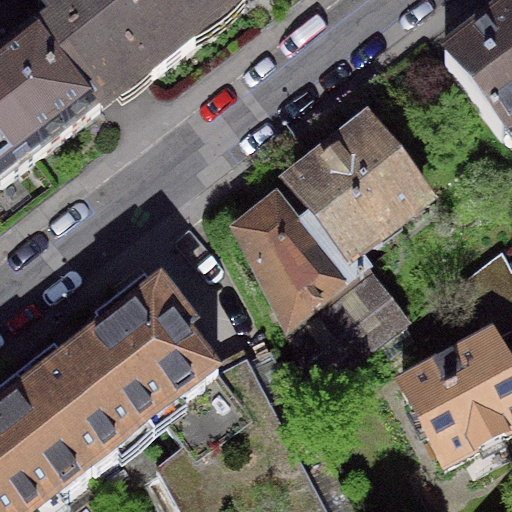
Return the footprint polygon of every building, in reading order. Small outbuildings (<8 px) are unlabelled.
[(97,117),(113,104),(39,10),(31,0),(0,0),(0,57),(3,62),(0,63),(0,109),(40,161),(97,117)] [(189,45),(240,5),(235,0),(51,0),(39,10),(113,104),(133,89),(146,78),(153,87),(196,54),(189,45)] [(511,10),(507,15),(496,23),(501,29),(446,72),(502,144),(511,136),(511,10)] [(0,192),(40,161),(0,109),(0,192)] [(367,135),(294,193),(314,218),(306,224),(299,230),(278,204),(234,239),(319,399),(407,330),(353,261),(423,206),(367,135)] [(96,344),(23,400),(24,401),(89,484),(162,428),(184,456),(157,476),(175,511),(322,511),(246,367),(217,383),(187,344),(195,338),(160,294),(96,344)] [(402,394),(445,474),(511,438),(511,384),(491,346),(402,394)] [(0,511),(53,511),(89,484),(24,401),(0,418),(0,511)]
